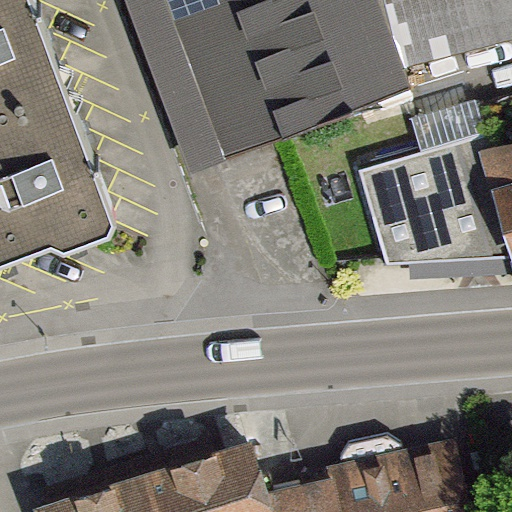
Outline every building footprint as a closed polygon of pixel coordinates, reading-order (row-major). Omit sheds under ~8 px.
[(109,218),(28,0),(0,0),(0,247),(46,230),(50,240),(109,218)] [(511,0),(146,0),(209,162),(413,86),(406,65),(511,37),(511,0)] [(511,141),(487,149),(511,234),(511,141)] [(461,511),(447,446),(404,456),(400,441),(387,432),(348,441),(340,455),(343,470),(300,479),(307,511),(461,511)] [(248,443),(42,506),(43,511),(307,511),(300,479),(262,488),(248,443)]
